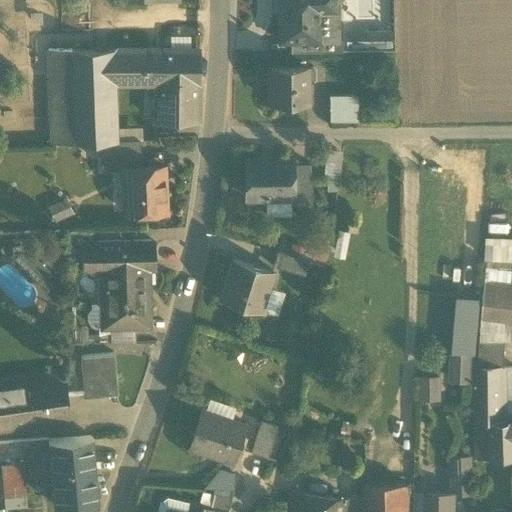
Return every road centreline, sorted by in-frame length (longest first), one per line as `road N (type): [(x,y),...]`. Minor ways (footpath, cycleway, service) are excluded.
road 1 (residential): [(213,132),(172,344),(113,511)]
road 2 (residential): [(431,133),(213,132)]
road 3 (residential): [(223,0),(213,132)]
